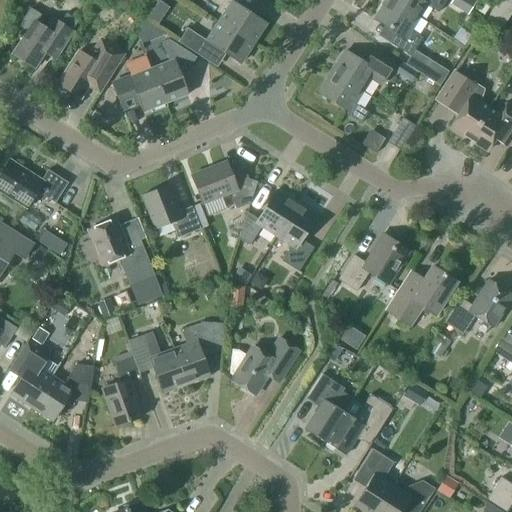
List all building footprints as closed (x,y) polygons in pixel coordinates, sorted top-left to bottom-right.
[(418,17),(390,0),(386,0),(375,19),(397,33),(391,43),(411,56),(422,38),(410,30),(418,17)] [(390,0),(418,17),(426,5),(439,12),(446,0),(390,0)] [(452,0),(450,4),(468,14),(476,0),(452,0)] [(511,0),(498,0),(484,22),(500,31),(511,11),(511,0)] [(475,9),(484,15),(489,6),(481,1),(475,9)] [(232,2),(219,21),(253,43),(266,24),(232,2)] [(55,59),(72,32),(71,31),(78,21),(66,14),(59,24),(54,21),(48,31),(36,23),(41,15),(30,8),(19,26),(27,31),(12,54),(34,68),(44,52),(55,59)] [(240,63),(253,43),(219,21),(206,41),(187,28),(178,42),(208,62),(217,48),(240,63)] [(78,51),(57,83),(81,98),(88,87),(98,94),(124,54),(99,39),(88,57),(78,51)] [(169,61),(152,69),(165,103),(188,94),(179,70),(191,65),(196,58),(169,39),(161,42),(169,61)] [(366,64),(345,51),(332,72),(362,91),(371,78),(381,85),(394,63),(374,50),(366,64)] [(431,61),(423,75),(439,85),(448,72),(431,61)] [(413,70),(401,63),(396,71),(408,79),(413,70)] [(120,106),(137,99),(142,112),(165,103),(152,69),(130,77),(129,76),(111,83),(120,106)] [(450,127),(469,139),(489,108),(479,101),(483,90),(454,71),(439,95),(462,109),(450,127)] [(354,104),(362,91),(332,72),(319,92),(349,111),(347,115),(361,124),(368,112),(354,104)] [(511,136),(511,108),(508,106),(499,115),(489,108),(469,139),(487,151),(499,134),(510,140),(511,136)] [(415,126),(403,118),(388,143),(399,150),(415,126)] [(68,183),(47,170),(41,180),(10,160),(0,175),(0,192),(26,209),(37,192),(55,203),(68,183)] [(232,178),(226,162),(191,176),(202,203),(229,193),(236,209),(250,203),(257,182),(248,179),(245,173),(232,178)] [(197,222),(191,207),(179,211),(168,185),(142,195),(155,230),(172,223),(177,238),(200,229),(197,222)] [(261,226),(276,236),(296,204),(287,198),(288,197),(276,190),(258,219),(248,212),(238,238),(249,245),(261,226)] [(199,204),(191,207),(197,222),(205,219),(199,204)] [(304,209),(296,204),(276,236),(291,245),(281,260),(298,271),(313,247),(301,239),(317,215),(305,208),(304,209)] [(128,251),(115,219),(88,231),(91,240),(83,243),(91,262),(99,259),(101,265),(120,258),(130,284),(153,275),(141,246),(128,251)] [(32,245),(0,225),(0,272),(13,253),(23,259),(32,245)] [(356,291),(368,272),(387,284),(409,251),(382,234),(374,247),(375,248),(365,263),(353,255),(338,279),(356,291)] [(56,237),(49,249),(60,256),(67,244),(56,237)] [(238,267),(233,276),(245,284),(250,275),(238,267)] [(409,326),(421,307),(434,315),(456,282),(433,267),(424,280),(411,272),(386,311),(409,326)] [(511,297),(511,295),(488,280),(472,305),(460,298),(444,322),(462,334),(475,316),(493,327),(511,297)] [(161,295),(156,284),(134,293),(138,304),(161,295)] [(243,308),(245,286),(231,285),(229,306),(243,308)] [(110,298),(97,303),(99,308),(103,319),(116,314),(110,298)] [(0,345),(4,348),(17,328),(0,317),(0,345)] [(94,338),(101,326),(89,318),(81,330),(94,338)] [(214,323),(203,322),(181,330),(186,345),(173,350),(185,384),(209,375),(199,348),(212,343),(214,323)] [(344,323),(337,335),(341,338),(340,339),(356,349),(364,336),(344,323)] [(162,392),(185,384),(173,350),(160,355),(152,332),(128,341),(138,371),(153,366),(162,392)] [(450,341),(437,333),(426,350),(439,358),(450,341)] [(298,351),(278,339),(267,356),(252,347),(246,357),(237,351),(232,350),(230,373),(234,376),(231,380),(254,395),(269,371),(281,378),(298,351)] [(27,342),(13,364),(25,372),(11,394),(32,407),(51,377),(58,366),(47,358),(48,356),(27,342)] [(141,379),(133,356),(113,363),(120,382),(102,389),(115,426),(142,417),(130,383),(141,379)] [(63,384),(51,377),(32,407),(52,420),(68,397),(74,400),(87,403),(93,367),(76,364),(63,384)] [(384,380),(389,370),(377,364),(372,374),(384,380)] [(321,404),(305,429),(325,442),(352,399),(342,392),(344,389),(322,374),(308,396),(321,404)] [(476,379),(469,390),(479,398),(487,387),(476,379)] [(403,395),(420,405),(427,393),(411,383),(403,395)] [(325,442),(344,455),(361,429),(374,438),(393,409),(370,394),(363,406),(352,399),(325,442)] [(357,473),(369,481),(354,504),(366,511),(375,511),(392,486),(382,480),(393,463),(372,449),(357,473)] [(452,495),(458,481),(445,475),(439,489),(452,495)] [(505,511),(506,511),(511,504),(511,484),(501,477),(486,500),(505,511)] [(402,492),(392,486),(375,511),(401,511),(402,511),(404,511),(419,511),(434,489),(422,481),(405,487),(402,492)] [(502,511),(484,501),(484,511),(502,511)] [(167,511),(166,511),(144,511),(141,503),(117,511),(167,511)]
